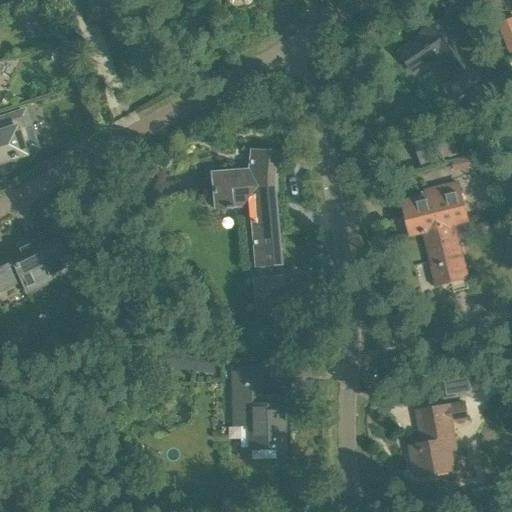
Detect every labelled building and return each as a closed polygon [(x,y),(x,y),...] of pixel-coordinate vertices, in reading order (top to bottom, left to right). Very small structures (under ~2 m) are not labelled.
[(447,17),(422,34),(424,37),(400,53),(414,73),(438,57),(453,79),(454,81),(459,78),(467,89),(480,80),(472,69),(476,66),(462,46),(453,33),(457,31),(447,17)] [(511,54),(511,53),(511,19),(499,25),(511,54)] [(0,161),(24,154),(23,151),(35,147),(24,112),(0,119),(0,161)] [(449,128),(414,139),(422,165),(427,164),(450,156),(457,154),(449,128)] [(246,168),(210,172),(212,197),(213,209),(229,208),(228,197),(247,196),(252,268),(281,266),(274,176),(277,152),(248,149),(246,168)] [(469,159),(449,162),(451,172),(471,168),(469,159)] [(428,197),(404,203),(412,235),(425,231),(453,224),(454,224),(467,221),(458,184),(446,186),(426,191),(428,197)] [(484,241),(493,239),(489,222),(480,224),(484,241)] [(467,277),(454,224),(453,224),(425,231),(434,267),(432,267),(437,284),(467,277)] [(71,270),(53,234),(10,255),(9,254),(0,258),(0,289),(21,279),(27,292),(71,270)] [(282,277),(252,280),(254,299),(284,296),(282,277)] [(193,372),(195,350),(154,345),(152,367),(193,372)] [(148,364),(150,348),(134,346),(132,362),(148,364)] [(117,364),(117,350),(110,350),(109,363),(117,364)] [(275,457),(275,447),(282,447),(282,404),(277,404),(277,396),(260,396),(259,367),(232,368),(234,424),(249,424),(249,448),(251,448),(251,458),(275,457)] [(415,477),(459,470),(450,422),(467,420),(464,404),(418,412),(424,445),(410,447),(415,477)]
